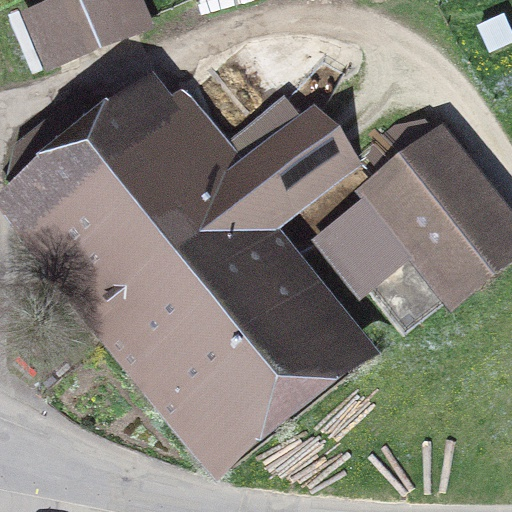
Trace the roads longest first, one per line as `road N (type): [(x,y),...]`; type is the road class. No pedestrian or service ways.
road 1 (track): [(511,198),(451,103),(344,28),(241,31),(151,65)]
road 2 (residential): [(0,454),(126,491),(238,511)]
